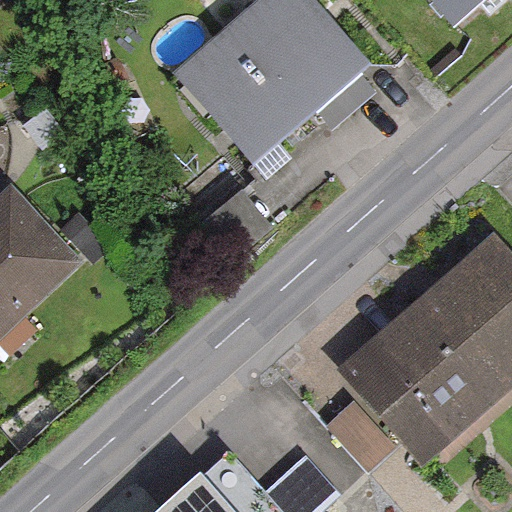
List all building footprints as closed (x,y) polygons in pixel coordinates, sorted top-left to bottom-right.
[(304,0),(274,0),(190,72),(259,152),(360,65),(304,0)] [(439,0),(453,16),(471,0),(439,0)] [(12,200),(0,211),(0,322),(67,259),(12,200)] [(511,273),(494,254),(355,378),(423,453),(511,373),(511,273)] [(230,511),(200,478),(161,511),(230,511)]
